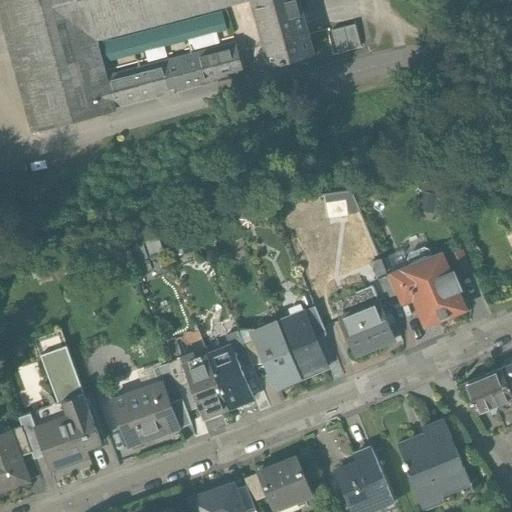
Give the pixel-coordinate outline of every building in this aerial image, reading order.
[(0,0),(0,10),(33,137),(109,117),(108,112),(241,77),(236,57),(103,92),(90,43),(250,1),(249,0),(0,0)] [(311,59),(296,0),(249,0),(250,1),(268,70),(311,59)] [(331,33),(338,57),(371,48),(364,24),(331,33)] [(433,258),(427,259),(422,260),(418,261),(414,264),(410,267),(408,269),(401,271),(413,300),(425,327),(465,310),(457,291),(459,291),(459,286),(457,281),(455,276),(451,273),(450,274),(441,254),(433,258)] [(413,300),(401,271),(388,277),(396,296),(400,305),(413,300)] [(388,277),(379,281),(387,300),(396,296),(388,277)] [(374,288),(357,295),(364,311),(380,304),(374,288)] [(364,311),(340,321),(356,357),(396,340),(380,304),(364,311)] [(305,314),(278,325),(301,380),(328,369),(315,339),(306,318),(305,314)] [(317,314),(306,318),(315,339),(326,334),(317,314)] [(278,325),(253,336),(255,340),(264,361),(276,391),(301,380),(278,325)] [(264,361),(255,340),(243,345),(252,366),(264,361)] [(231,347),(207,357),(228,410),(253,399),(231,347)] [(68,418),(35,430),(45,456),(50,471),(86,457),(85,455),(103,448),(67,348),(41,357),(58,404),(62,403),(68,418)] [(184,367),(181,368),(188,383),(203,420),(228,410),(207,357),(184,367)] [(180,359),(169,363),(178,387),(188,383),(181,368),(184,367),(180,359)] [(511,362),(501,368),(511,393),(511,362)] [(511,393),(501,368),(462,383),(474,413),(490,406),(492,411),(499,409),(496,404),(506,400),(511,397),(511,393)] [(164,383),(111,401),(128,446),(145,440),(144,435),(177,423),(178,422),(171,404),(164,383)] [(191,424),(183,400),(171,404),(178,422),(177,423),(179,428),(191,424)] [(35,430),(29,414),(19,418),(32,453),(34,460),(45,456),(35,430)] [(427,435),(400,446),(406,462),(404,463),(424,511),(446,501),(443,494),(471,482),(444,419),(424,427),(427,435)] [(32,453),(22,426),(11,430),(20,457),(32,453)] [(11,430),(0,433),(0,492),(29,481),(20,457),(11,430)] [(372,449),(355,456),(358,464),(338,473),(351,504),(363,499),(367,511),(375,511),(394,504),(387,487),(388,487),(372,449)] [(297,459),(278,467),(277,463),(260,470),(261,473),(259,474),(260,475),(268,496),(274,510),(312,495),(297,459)] [(260,475),(244,482),(256,501),(268,496),(260,475)] [(233,486),(189,501),(193,511),(242,511),(235,491),(233,486)] [(235,491),(242,511),(255,511),(246,487),(235,491)]
